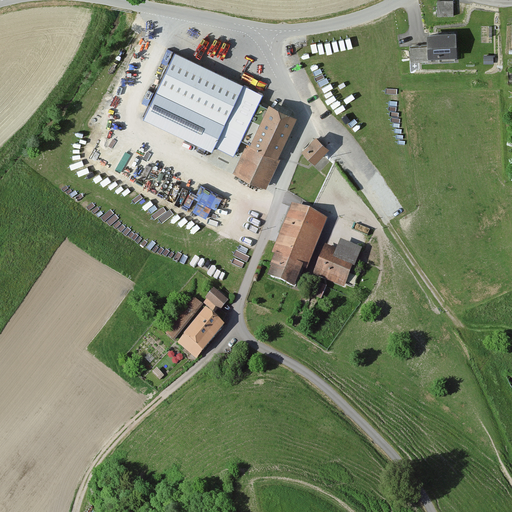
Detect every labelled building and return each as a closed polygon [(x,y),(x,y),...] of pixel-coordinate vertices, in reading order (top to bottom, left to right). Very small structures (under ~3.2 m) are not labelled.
[(454,18),(455,2),(436,1),(436,17),(454,18)] [(457,36),(428,38),(428,46),(410,47),(410,64),(429,63),(428,59),(458,58),(457,36)] [(257,106),(262,95),(173,53),(141,121),(211,153),(214,147),(232,159),(240,140),(245,142),(230,174),(262,189),(296,117),(267,106),(262,108),(257,106)] [(326,152),(313,138),(299,151),(311,165),(326,152)] [(326,183),(318,175),(300,194),(308,202),(326,183)] [(199,194),(191,190),(184,205),(208,215),(212,204),(217,207),(223,194),(203,185),(199,194)] [(306,272),(327,223),(291,208),(271,255),(274,256),(268,271),(269,272),(266,280),(293,292),(302,270),(306,272)] [(335,253),(323,248),(311,279),(343,291),(352,270),(354,270),(361,252),(339,244),(335,253)] [(362,284),(352,278),(346,289),(356,295),(362,284)] [(318,303),(324,289),(312,284),(306,297),(318,303)] [(220,310),(229,299),(214,287),(205,297),(207,298),(204,302),(215,312),(218,308),(220,310)] [(175,339),(204,304),(194,296),(165,331),(175,339)] [(223,321),(206,307),(178,341),(196,355),(223,321)]
